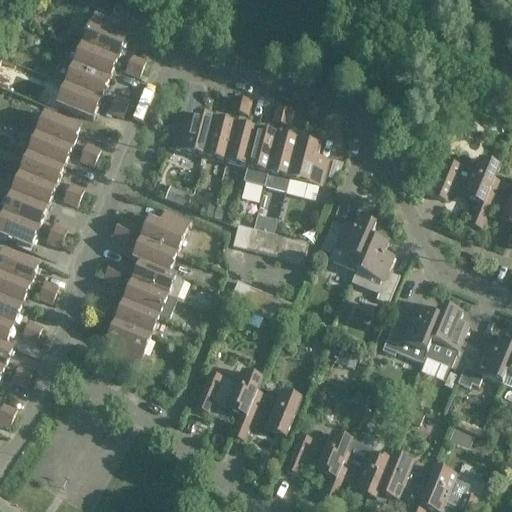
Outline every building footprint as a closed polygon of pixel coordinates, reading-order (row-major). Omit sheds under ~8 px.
[(95,14),(81,47),(117,62),(126,41),(115,36),(120,25),(113,22),(116,15),(102,9),(99,16),(95,14)] [(73,66),(109,82),(117,62),(81,47),(73,66)] [(146,63),(132,57),(129,66),(142,72),(146,63)] [(65,86),(101,101),(109,82),(73,66),(65,86)] [(129,66),(125,74),(139,80),(142,72),(129,66)] [(23,69),(21,74),(32,78),(34,74),(23,69)] [(65,86),(56,107),(92,122),(101,101),(65,86)] [(396,106),(401,93),(387,87),(381,100),(396,106)] [(126,111),(130,103),(116,97),(112,106),(126,111)] [(242,101),(234,99),(230,113),(239,115),(242,101)] [(239,115),(247,118),(251,103),(242,101),(239,115)] [(112,106),(109,114),(123,120),(126,111),(112,106)] [(284,112),(275,109),(272,124),(280,126),(284,112)] [(280,126),(289,128),(293,114),(284,112),(280,126)] [(80,130),(44,115),(36,135),(72,150),(80,130)] [(190,127),(178,124),(171,151),(205,159),(215,122),(193,116),(190,127)] [(118,138),(125,123),(113,118),(106,133),(118,138)] [(227,165),(236,127),(215,122),(205,159),(227,165)] [(257,132),(236,127),(227,165),(247,170),(257,132)] [(247,170),(243,184),(264,190),(277,138),(257,132),(247,170)] [(28,155),(64,170),(72,150),(36,135),(28,155)] [(285,195),(289,181),(299,143),(277,138),(264,190),(285,195)] [(317,160),(320,149),(299,143),(289,181),(322,189),(329,163),(317,160)] [(97,161),(100,152),(87,146),(83,155),(97,161)] [(19,176),(55,191),(64,170),(28,155),(19,176)] [(83,155),(80,163),(93,169),(97,161),(83,155)] [(447,162),(433,195),(432,197),(445,203),(450,191),(463,196),(462,199),(477,205),(482,207),(493,182),(494,182),(499,169),(478,160),(472,175),(459,169),(459,168),(447,162)] [(11,195),(47,210),(55,191),(19,176),(11,195)] [(511,191),(499,186),(500,185),(494,182),(493,182),(482,207),(477,205),(468,226),(481,231),(491,208),(504,213),(501,219),(511,223),(511,191)] [(80,200),(84,192),(70,186),(67,195),(80,200)] [(2,192),(0,197),(0,213),(3,215),(39,230),(47,210),(11,195),(2,192)] [(67,195),(63,203),(77,209),(80,200),(67,195)] [(203,206),(200,215),(211,217),(214,209),(203,206)] [(217,208),(214,218),(221,220),(224,210),(217,208)] [(0,238),(30,251),(39,230),(3,215),(0,213),(0,238)] [(177,255),(190,223),(165,213),(160,224),(149,220),(141,240),(177,255)] [(320,251),(333,256),(330,263),(356,274),(360,262),(362,263),(371,240),(375,229),(357,221),(354,229),(345,225),(343,228),(332,223),(320,251)] [(130,236),(133,227),(119,222),(116,230),(130,236)] [(276,225),(273,237),(285,240),(286,234),(282,227),(276,225)] [(64,240),(67,232),(54,226),(50,235),(64,240)] [(238,227),(232,249),(244,252),(250,231),(238,227)] [(116,230),(113,238),(126,244),(130,236),(116,230)] [(261,233),(250,231),(244,252),(256,255),(261,233)] [(273,237),(261,233),(256,255),(268,258),(273,237)] [(50,235),(47,243),(60,249),(64,240),(50,235)] [(279,261),(285,240),(273,237),(268,258),(279,261)] [(141,240),(132,261),(140,264),(140,263),(168,275),(169,275),(177,255),(141,240)] [(291,264),(297,243),(285,240),(279,261),(291,264)] [(384,255),(388,247),(371,240),(362,263),(360,262),(356,274),(351,286),(377,296),(375,302),(388,307),(399,278),(388,274),(394,259),(384,255)] [(291,264),(302,267),(308,245),(297,243),(291,264)] [(39,267),(3,252),(0,259),(0,274),(31,287),(39,267)] [(185,281),(176,278),(169,275),(168,275),(140,263),(140,264),(132,282),(177,301),(185,281)] [(121,279),(124,270),(110,264),(107,273),(121,279)] [(107,273),(103,281),(117,287),(121,279),(107,273)] [(0,298),(22,308),(31,287),(0,274),(0,298)] [(124,302),(160,317),(169,321),(177,301),(132,282),(124,302)] [(248,288),(237,283),(229,304),(240,309),(248,288)] [(59,289),(45,284),(41,292),(55,298),(59,289)] [(260,293),(248,288),(240,309),(252,313),(260,293)] [(38,301),(52,306),(55,298),(41,292),(38,301)] [(271,298),(260,293),(252,313),(263,318),(271,298)] [(0,321),(14,328),(22,308),(0,298),(0,321)] [(282,302),(271,298),(263,318),(274,323),(282,302)] [(116,322),(151,337),(160,317),(124,302),(116,322)] [(293,307),(282,302),(274,323),(284,327),(293,307)] [(104,319),(108,310),(94,304),(90,313),(104,319)] [(462,376),(473,348),(462,343),(469,328),(459,324),(462,316),(444,309),(439,320),(440,321),(423,360),(424,360),(462,376)] [(90,313),(87,321),(101,327),(104,319),(90,313)] [(423,360),(440,321),(439,320),(422,313),(419,321),(410,317),(408,320),(397,316),(382,353),(394,358),(395,355),(422,366),(424,360),(423,360)] [(0,321),(0,345),(6,347),(14,328),(0,321)] [(116,322),(107,344),(118,348),(113,360),(138,370),(151,337),(116,322)] [(42,329),(28,324),(25,332),(39,338),(42,329)] [(21,340),(35,346),(39,338),(25,332),(21,340)] [(17,355),(34,364),(41,352),(24,343),(17,355)] [(0,368),(5,371),(13,350),(6,347),(0,345),(0,368)] [(506,374),(511,359),(511,350),(498,345),(495,352),(485,349),(484,352),(473,348),(462,376),(457,387),(469,392),(471,387),(477,390),(482,378),(502,386),(506,374)] [(343,355),(338,366),(351,371),(356,360),(343,355)] [(511,359),(506,374),(502,386),(511,390),(511,359)] [(33,372),(19,367),(16,375),(30,381),(33,372)] [(257,394),(262,381),(241,372),(235,387),(222,382),(222,380),(209,375),(195,410),(208,415),(213,403),(226,409),(225,411),(240,417),(246,420),(256,394),(257,394)] [(16,375),(12,383),(26,389),(30,381),(16,375)] [(20,388),(11,401),(23,409),(32,395),(20,388)] [(240,417),(231,438),(244,444),(254,420),(267,425),(264,432),(285,440),(301,401),(280,393),(276,404),(262,399),(263,397),(257,394),(256,394),(246,420),(240,417)] [(17,412),(3,406),(0,412),(0,415),(13,421),(17,412)] [(413,411),(408,423),(419,428),(424,416),(413,411)] [(0,415),(0,425),(10,429),(13,421),(0,415)] [(303,418),(298,430),(306,434),(311,421),(303,418)] [(347,457),(352,443),(331,435),(325,450),(312,444),(312,443),(299,437),(285,472),(298,478),(303,466),(316,471),(315,474),(329,480),(335,482),(346,456),(347,457)] [(511,439),(503,436),(500,443),(511,448),(511,444),(511,439)] [(390,463),(371,455),(366,467),(352,461),(353,459),(347,457),(346,456),(335,482),(329,480),(321,501),(334,506),(343,483),(357,488),(354,494),(375,503),(378,495),(390,463)] [(430,483),(424,480),(423,482),(410,476),(414,465),(393,456),(390,464),(390,463),(378,495),(398,504),(401,498),(414,503),(410,511),(425,511),(426,511),(420,508),(430,483)] [(436,469),(430,483),(420,508),(426,511),(428,511),(478,511),(480,510),(475,508),(477,502),(465,497),(469,488),(455,482),(456,478),(436,469)]
